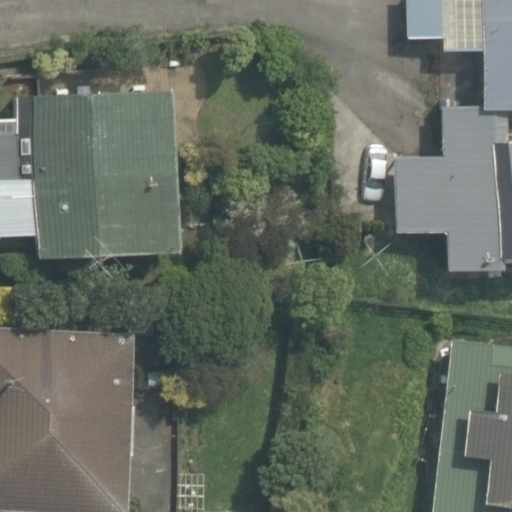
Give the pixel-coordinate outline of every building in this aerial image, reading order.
[(450,40),(450,57),(494,56),(496,104),(511,103),(511,0),(409,0),(411,41),(450,40)] [(42,265),(198,261),(193,92),(39,96),(40,129),(0,130),(0,244),(41,243),(42,265)] [(454,239),(455,275),(511,273),(511,112),(449,115),(451,153),(400,155),(403,241),(454,239)] [(140,511),(152,341),(0,330),(0,511),(140,511)] [(511,511),(511,342),(450,337),(434,511),(511,511)]
